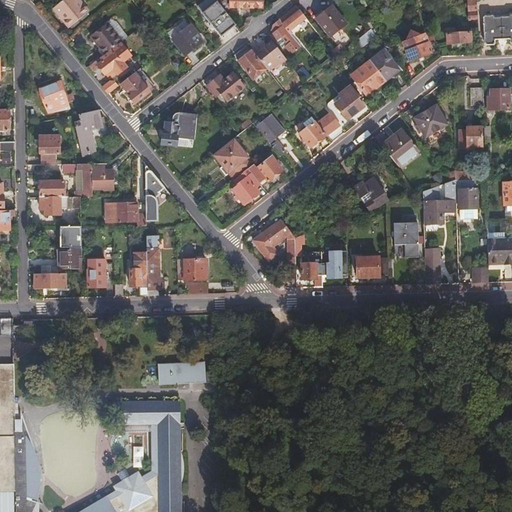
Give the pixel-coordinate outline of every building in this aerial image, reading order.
[(79,0),(63,0),(54,7),(70,27),(89,13),(79,0)] [(263,0),(216,0),(218,2),(223,9),(227,5),(245,6),(245,8),(250,8),(250,6),(264,6),(263,0)] [(478,26),(476,0),(467,0),(469,20),(471,20),(471,26),(478,26)] [(222,37),(236,25),(223,9),(218,2),(204,13),(222,37)] [(297,7),(279,20),(289,32),(306,18),(297,7)] [(332,7),(316,18),(330,37),(345,25),(332,7)] [(508,19),(501,19),(502,40),(505,40),(510,40),(510,43),(511,43),(511,44),(511,15),(510,16),(508,19)] [(502,40),(501,19),(493,19),(490,17),(484,17),(483,19),(484,44),(485,44),(485,45),(493,45),(493,44),(494,44),(494,40),(498,40),(502,40)] [(271,26),(272,31),(274,34),(271,36),(276,42),(280,38),(286,45),(284,47),(291,55),(301,46),(289,32),(279,20),(271,26)] [(103,56),(124,41),(127,38),(117,26),(112,30),(107,25),(94,35),(102,46),(98,49),(103,56)] [(190,26),(173,40),(186,57),(201,44),(194,34),(196,32),(190,26)] [(454,30),(443,30),(443,35),(447,35),(447,45),(470,44),(470,33),(467,34),(467,30),(461,30),(461,34),(454,34),(454,30)] [(375,37),(370,31),(354,44),(359,50),(375,37)] [(405,39),(402,40),(409,62),(431,55),(424,32),(420,34),(414,31),(407,33),(405,39)] [(102,46),(94,35),(90,38),(98,49),(102,46)] [(124,41),(103,56),(101,58),(104,62),(99,66),(106,75),(109,72),(111,76),(114,79),(127,68),(123,63),(134,55),(124,41)] [(257,58),(268,72),(274,67),(275,68),(279,68),(279,65),(286,60),(273,43),(265,49),(266,51),(257,58)] [(240,61),(239,63),(253,81),(266,71),(250,51),(239,59),(240,61)] [(383,51),(369,62),(384,82),(399,71),(383,51)] [(384,82),(369,62),(351,76),(355,83),(353,85),(359,94),(362,92),(366,96),(384,82)] [(301,67),(297,71),(305,79),(310,75),(301,67)] [(139,70),(134,74),(149,93),(154,89),(139,70)] [(134,74),(119,85),(129,98),(128,99),(133,106),(149,93),(134,74)] [(220,77),(207,87),(216,98),(220,95),(227,103),(245,89),(233,75),(224,82),(220,77)] [(108,93),(118,86),(114,82),(111,81),(102,88),(107,94),(108,93)] [(48,114),(70,109),(70,107),(68,103),(75,101),(73,94),(68,96),(66,96),(62,87),(63,86),(61,82),(39,90),(48,114)] [(335,105),(347,121),(364,108),(358,100),(360,98),(351,86),(339,95),(342,99),(335,105)] [(470,107),(483,107),(483,89),(469,89),(470,107)] [(493,110),(511,109),(511,89),(490,90),(490,99),(487,99),(487,114),(494,113),(493,110)] [(436,106),(415,119),(427,138),(448,125),(436,106)] [(9,111),(0,110),(0,130),(9,130),(9,111)] [(100,110),(80,115),(82,122),(75,123),(82,155),(95,152),(92,139),(109,135),(107,126),(103,127),(100,110)] [(178,119),(177,124),(166,122),(164,136),(163,136),(162,145),(181,147),(181,146),(182,139),(197,141),(198,141),(201,116),(184,114),(183,114),(182,114),(181,114),(181,115),(180,115),(179,115),(179,116),(179,117),(178,117),(178,118),(178,119)] [(317,125),(326,136),(338,127),(329,115),(317,125)] [(262,116),(253,124),(255,127),(264,119),(262,116)] [(259,132),(268,144),(273,150),(279,157),(285,153),(276,142),(274,143),(272,141),(283,133),(270,117),(256,128),(259,132)] [(303,132),(300,134),(310,148),(312,147),(314,149),(318,145),(317,143),(325,137),(314,123),(311,125),(309,123),(302,128),(303,132)] [(467,131),(459,131),(460,150),(474,150),(474,147),(482,147),(482,127),(467,127),(467,131)] [(403,130),(383,146),(399,167),(419,151),(403,130)] [(42,154),(42,165),(56,165),(56,154),(60,154),(60,137),(40,138),(40,154),(42,154)] [(197,148),(197,141),(182,139),(181,146),(197,148)] [(248,159),(233,140),(212,156),(219,165),(221,163),(223,166),(221,168),(220,169),(226,176),(231,182),(242,174),(247,170),(243,163),(246,160),(248,159)] [(0,150),(12,151),(12,142),(0,141),(0,150)] [(11,153),(0,153),(0,165),(11,164),(11,153)] [(251,174),(261,187),(282,171),(272,157),(251,174)] [(247,170),(251,167),(246,160),(243,163),(247,170)] [(164,188),(145,164),(146,202),(146,221),(158,220),(158,202),(156,197),(160,193),(160,192),(164,188)] [(77,165),(63,165),(64,173),(77,173),(77,165)] [(93,165),(79,165),(78,192),(75,192),(75,198),(82,198),(88,198),(93,198),(93,190),(93,165)] [(108,165),(93,165),(93,190),(115,191),(115,172),(108,172),(108,165)] [(251,174),(247,170),(242,174),(243,175),(239,179),(241,182),(231,190),(244,205),(263,190),(261,187),(251,174)] [(473,172),(455,173),(456,181),(473,180),(474,180),(473,172)] [(226,186),(231,182),(226,176),(221,180),(226,186)] [(354,188),(370,210),(378,206),(379,207),(389,200),(384,193),(373,178),(364,185),(362,183),(354,188)] [(473,180),(456,181),(456,189),(465,190),(465,187),(473,186),(473,180)] [(456,181),(451,181),(444,183),(445,197),(456,197),(456,189),(456,181)] [(40,198),(70,198),(70,194),(64,194),(64,182),(40,182),(40,198)] [(435,199),(435,187),(423,191),(424,224),(443,223),(443,213),(453,212),(453,201),(432,202),(431,199),(435,199)] [(476,191),(458,191),(459,211),(469,210),(470,215),(477,215),(476,191)] [(82,209),(82,198),(75,198),(70,198),(40,198),(40,211),(45,211),(45,216),(60,216),(60,209),(82,209)] [(147,226),(146,221),(146,202),(108,203),(108,222),(140,221),(140,226),(147,226)] [(297,229),(303,235),(316,230),(312,225),(313,224),(307,216),(308,215),(302,208),(299,210),(298,209),(291,214),(292,216),(289,218),(295,226),(299,224),(300,226),(297,229)] [(16,218),(16,210),(0,210),(0,230),(10,231),(10,218),(16,218)] [(295,238),(277,213),(270,218),(275,224),(254,240),(269,261),(278,255),(273,247),(286,238),(289,242),(289,264),(295,264),(295,238)] [(418,223),(394,223),(395,245),(405,244),(405,257),(419,257),(418,223)] [(82,229),(82,225),(67,225),(67,227),(60,227),(60,248),(72,248),(81,248),(82,248),(82,229)] [(487,235),(488,263),(511,262),(511,234),(503,235),(487,235)] [(147,239),(147,260),(148,296),(158,295),(158,289),(160,289),(160,249),(154,249),(154,239),(147,239)] [(113,260),(115,260),(115,247),(105,247),(105,260),(113,260)] [(81,248),(72,248),(72,250),(60,250),(61,269),(75,269),(77,269),(77,267),(79,267),(79,255),(81,255),(81,248)] [(440,248),(424,248),(425,285),(442,284),(440,248)] [(321,264),(321,281),(328,281),(327,278),(347,278),(347,250),(321,251),(321,264)] [(358,277),(389,276),(389,257),(358,258),(358,277)] [(105,269),(105,260),(89,260),(89,270),(88,270),(87,288),(105,287),(105,269)] [(148,296),(147,260),(134,260),(134,270),(131,269),(131,286),(141,286),(141,296),(148,296)] [(178,261),(179,274),(179,281),(182,281),(204,281),(204,261),(178,261)] [(321,287),(321,281),(321,264),(302,264),(302,279),(315,279),(315,288),(321,287)] [(505,282),(511,281),(511,265),(503,266),(505,282)] [(488,283),(488,267),(472,267),(473,283),(488,283)] [(39,273),(35,273),(35,280),(36,289),(69,288),(68,273),(52,273),(45,273),(39,273)] [(188,295),(208,294),(208,283),(188,283),(188,295)] [(123,284),(115,284),(115,297),(124,297),(123,284)] [(15,316),(2,317),(2,335),(16,335),(16,331),(15,325),(15,316)] [(17,429),(17,418),(16,361),(0,361),(0,488),(9,488),(18,488),(17,511),(38,511),(39,510),(38,505),(34,505),(34,501),(39,499),(40,494),(41,489),(41,488),(42,487),(42,479),(42,472),(41,469),(40,464),(38,455),(36,448),(33,440),(32,438),(30,429),(28,423),(26,419),(25,414),(23,411),(22,409),(22,418),(22,429),(17,429)] [(206,363),(160,364),(160,384),(180,383),(206,383),(206,363)] [(105,495),(113,511),(180,511),(180,482),(182,478),(183,474),(184,468),(184,464),(183,460),(182,457),(180,452),(180,402),(115,403),(115,410),(115,424),(124,424),(151,423),(151,432),(151,455),(151,471),(143,475),(140,471),(131,476),(133,480),(126,484),(124,480),(116,485),(117,488),(105,495)] [(151,423),(124,424),(124,432),(147,432),(151,432),(151,423)] [(141,467),(142,445),(132,445),(132,466),(141,467)] [(120,473),(124,480),(126,484),(133,480),(131,476),(127,469),(120,473)] [(0,511),(12,511),(14,492),(0,490),(0,511)] [(113,511),(105,495),(76,511),(113,511)] [(42,511),(43,501),(34,501),(34,505),(38,505),(39,510),(38,511),(42,511)]
